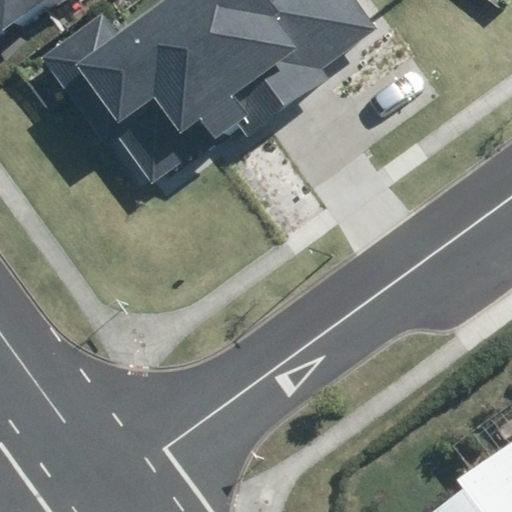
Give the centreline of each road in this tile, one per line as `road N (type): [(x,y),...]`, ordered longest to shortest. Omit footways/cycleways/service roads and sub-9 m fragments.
road 1 (residential): [(121,478),(511,192)]
road 2 (residential): [(0,314),(121,478)]
